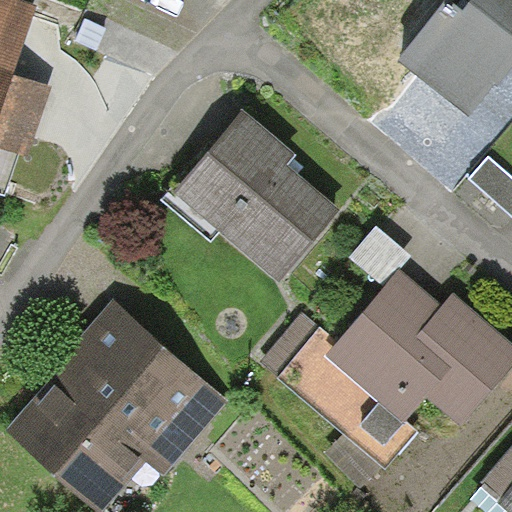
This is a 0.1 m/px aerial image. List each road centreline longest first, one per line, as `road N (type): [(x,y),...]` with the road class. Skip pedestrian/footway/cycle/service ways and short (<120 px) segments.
road 1 (residential): [(511,273),(221,38)]
road 2 (residential): [(221,38),(153,108),(0,316)]
